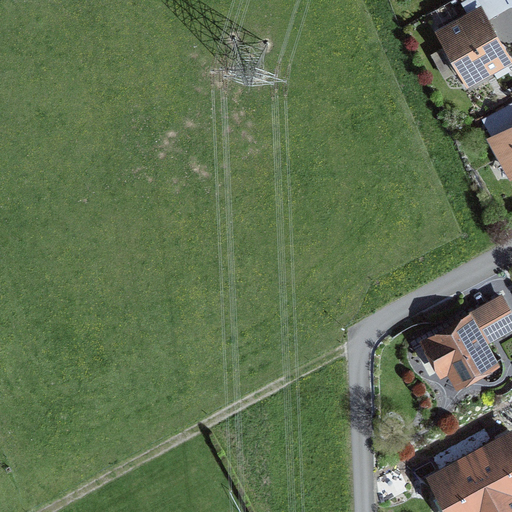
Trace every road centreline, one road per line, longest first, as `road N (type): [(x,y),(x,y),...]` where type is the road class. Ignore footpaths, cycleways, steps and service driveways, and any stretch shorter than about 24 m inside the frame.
road 1 (track): [(357,341),(48,511)]
road 2 (residential): [(511,250),(357,341),(362,511)]
